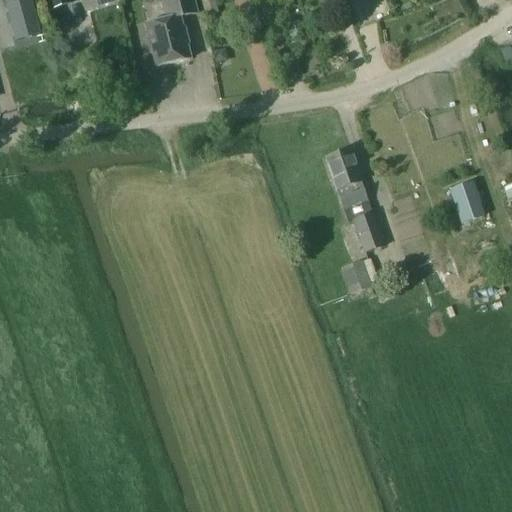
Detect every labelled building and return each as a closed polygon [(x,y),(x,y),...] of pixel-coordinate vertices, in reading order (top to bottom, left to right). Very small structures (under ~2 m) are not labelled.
[(15,0),(5,3),(16,42),(40,36),(29,0),(15,0)] [(71,0),(44,0),(48,12),(72,4),(72,2),(71,0)] [(159,0),(165,21),(146,25),(149,39),(148,40),(152,55),(153,54),(156,68),(189,60),(186,46),(187,46),(183,30),(182,30),(178,17),(198,13),(194,0),(159,0)] [(218,15),(213,0),(201,0),(207,19),(218,15)] [(384,249),(361,184),(350,151),(324,159),(336,192),(348,224),(353,223),(364,256),(384,249)] [(460,225),(482,217),(471,184),(448,191),(460,225)] [(361,263),(340,270),(349,296),(370,289),(361,263)]
